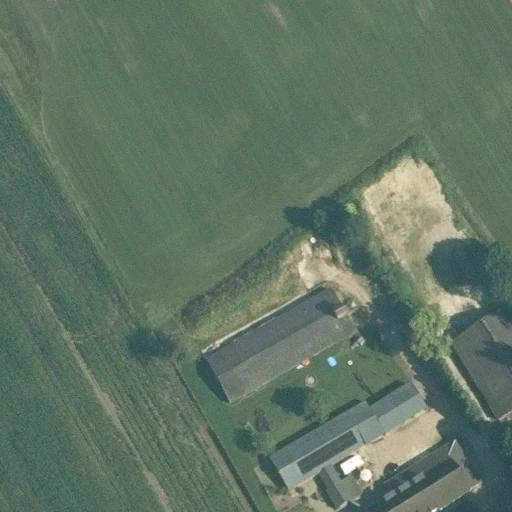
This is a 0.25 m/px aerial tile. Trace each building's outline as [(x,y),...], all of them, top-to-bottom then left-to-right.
[(511,313),(509,309),(511,307),(511,298),(412,136),(347,176),(499,422),(511,413),(511,313)] [(206,362),(229,404),(355,333),(331,291),(206,362)] [(269,460),(288,493),(331,468),(340,482),(371,464),(343,417),(269,460)] [(481,486),(470,469),(454,443),(384,487),(392,499),(370,511),(440,511),(469,494),(468,494),(481,486)] [(361,496),(350,478),(326,493),(336,511),(361,496)]
